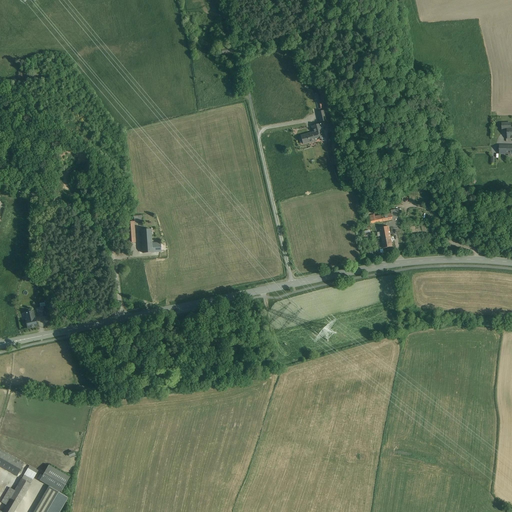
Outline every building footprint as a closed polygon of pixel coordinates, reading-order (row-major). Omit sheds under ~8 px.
[(324,111),(318,112),(320,122),(326,120),(324,111)] [(502,130),(507,130),(507,138),(511,138),(511,121),(502,122),(502,130)] [(313,133),(301,136),(303,144),(315,141),(324,138),(322,129),(326,128),(324,123),(311,126),(313,133)] [(511,144),(500,144),(500,154),(511,154),(511,144)] [(368,225),(384,222),(383,215),(376,217),(375,215),(366,217),(368,225)] [(135,242),(134,222),(129,222),(127,222),(128,243),(135,242)] [(389,227),(380,228),(384,248),(393,247),(389,227)] [(153,252),(161,252),(161,243),(152,243),(151,230),(141,230),(143,253),(153,252)] [(46,307),(37,308),(39,318),(48,316),(46,307)] [(33,312),(25,313),(27,319),(26,319),(28,328),(37,326),(35,317),(34,318),(33,312)] [(25,463),(0,449),(0,466),(17,476),(25,463)] [(70,478),(50,467),(42,481),(62,492),(70,478)] [(49,488),(34,511),(58,511),(61,508),(67,498),(59,494),(60,492),(58,491),(57,492),(49,488)] [(13,511),(19,504),(10,499),(2,511),(13,511)]
